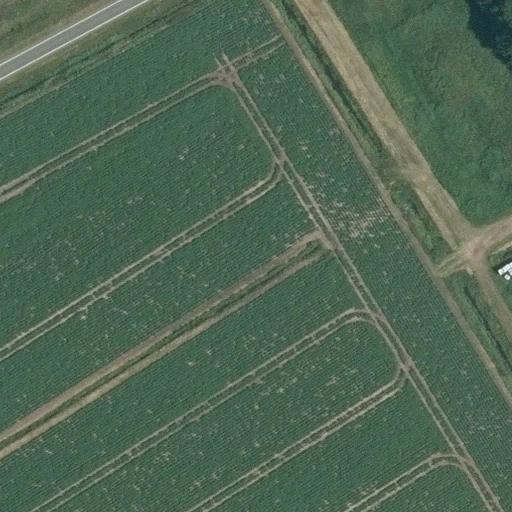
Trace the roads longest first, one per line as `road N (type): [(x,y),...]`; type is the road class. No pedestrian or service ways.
road 1 (track): [(476,243),(419,175),(305,0)]
road 2 (trunk): [(0,75),(139,0)]
road 3 (track): [(511,220),(476,243),(471,257),(511,330)]
